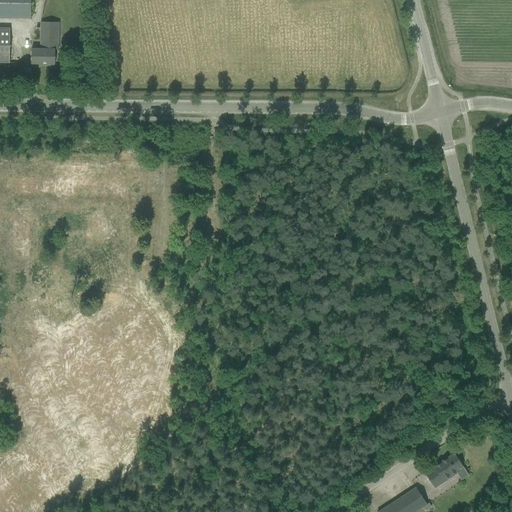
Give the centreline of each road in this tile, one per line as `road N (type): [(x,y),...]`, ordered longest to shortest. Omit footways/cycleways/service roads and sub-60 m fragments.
road 1 (tertiary): [(439,112),(399,120),(342,109),(0,105)]
road 2 (tertiary): [(511,408),(439,112)]
road 3 (track): [(328,511),(508,394)]
